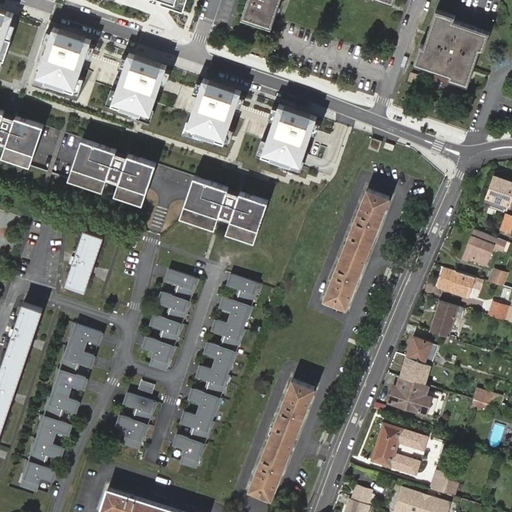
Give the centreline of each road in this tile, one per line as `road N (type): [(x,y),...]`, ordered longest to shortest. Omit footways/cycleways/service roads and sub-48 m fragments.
road 1 (residential): [(468,158),(306,93),(26,0)]
road 2 (residential): [(468,158),(319,511)]
